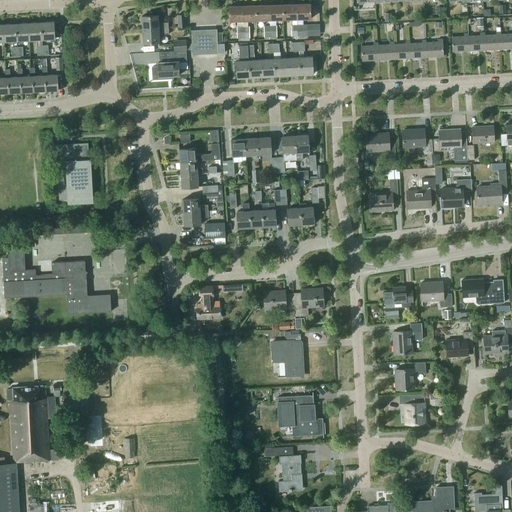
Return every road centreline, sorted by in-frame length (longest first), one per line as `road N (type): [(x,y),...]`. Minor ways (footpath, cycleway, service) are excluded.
road 1 (residential): [(142,119),(213,97),(335,102)]
road 2 (residential): [(169,278),(274,270),(308,245),(348,240)]
road 3 (residential): [(336,91),(511,80)]
road 4 (residential): [(363,443),(353,270)]
road 5 (residential): [(169,278),(163,228),(145,180),(142,119)]
road 6 (residential): [(353,270),(511,241)]
road 7 (residential): [(348,240),(335,102)]
road 8 (residential): [(375,236),(511,221)]
